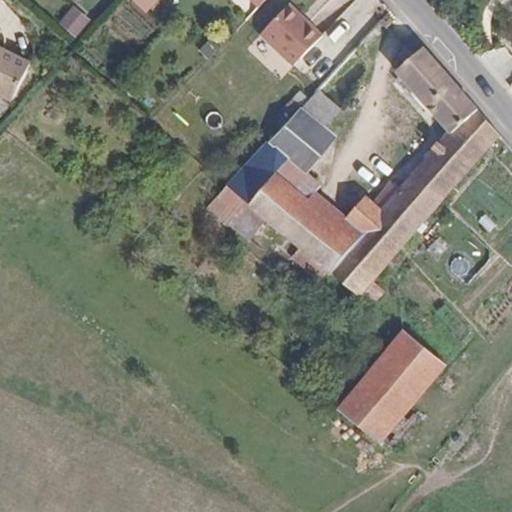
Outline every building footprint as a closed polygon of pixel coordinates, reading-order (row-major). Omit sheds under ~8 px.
[(119,25),(90,0),(7,0),(80,64),(119,25)] [(141,0),(149,9),(158,0),(141,0)] [(325,33),(291,2),(263,33),(296,64),(325,33)] [(325,211),(332,204),(310,183),(277,153),(234,202),(366,318),(414,262),(511,148),(511,147),(439,66),(423,47),(409,63),(415,70),(404,82),(408,86),(420,100),(462,148),(409,208),(400,201),(379,224),(373,218),(354,239),(325,211)] [(35,80),(0,59),(0,122),(0,123),(35,80)] [(420,100),(408,86),(402,92),(414,106),(420,100)] [(329,141),(346,122),(341,117),(323,101),(307,120),(329,141)] [(340,151),(329,141),(307,120),(277,153),(310,183),(340,151)] [(386,458),(448,380),(406,347),(345,427),(386,458)]
